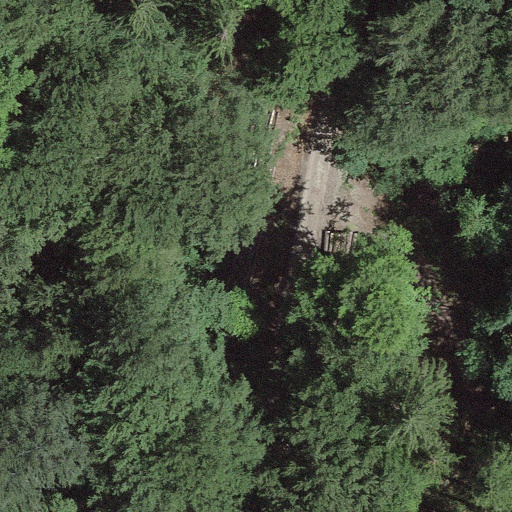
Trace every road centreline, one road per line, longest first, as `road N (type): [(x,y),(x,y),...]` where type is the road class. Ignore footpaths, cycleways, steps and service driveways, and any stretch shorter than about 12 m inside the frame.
road 1 (track): [(253,511),(287,312),(328,173),(364,0)]
road 2 (track): [(328,173),(412,317),(511,427)]
